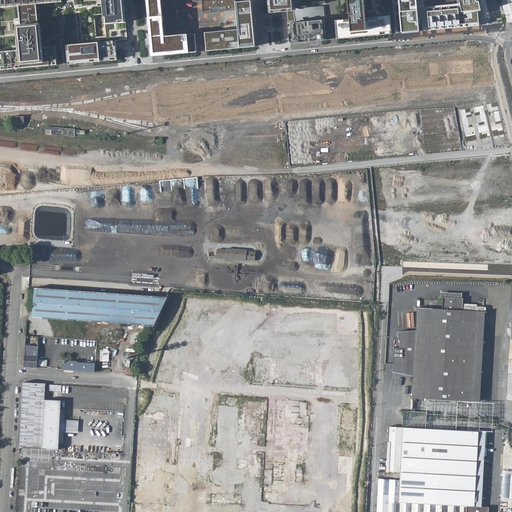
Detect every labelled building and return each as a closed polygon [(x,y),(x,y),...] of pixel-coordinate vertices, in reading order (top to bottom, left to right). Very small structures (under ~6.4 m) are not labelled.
[(0,0),(0,7),(18,6),(20,25),(19,25),(21,49),(0,51),(0,70),(58,65),(56,46),(42,47),(40,23),(38,24),(37,4),(63,2),(62,0),(0,0)] [(127,39),(123,0),(74,0),(79,44),(67,45),(69,64),(117,59),(115,43),(115,41),(127,39)] [(146,0),(148,16),(152,56),(184,53),(197,52),(195,33),(183,34),(164,36),(162,15),(161,0),(146,0)] [(236,9),(236,2),(235,0),(201,0),(203,12),(236,9)] [(271,0),(273,12),(288,10),(291,43),(321,40),(327,40),(324,6),(294,9),(293,0),(271,0)] [(348,0),(350,19),(335,20),(337,39),(391,34),(390,15),(365,17),(363,0),(348,0)] [(398,0),(402,33),(419,31),(416,0),(398,0)] [(457,0),(458,9),(428,11),(429,31),(479,26),(478,12),(482,11),(479,2),(477,2),(476,0),(457,0)] [(236,2),(236,9),(238,29),(205,32),(207,51),(255,46),(251,1),(236,2)] [(13,123),(24,124),(25,116),(13,115),(13,123)] [(46,134),(75,136),(76,128),(46,126),(46,134)] [(260,252),(223,249),(222,260),(259,263),(260,252)] [(33,286),(31,314),(153,324),(167,296),(33,286)] [(492,432),(494,403),(488,403),(481,402),(484,307),(465,306),(465,299),(442,298),(442,309),(418,308),(417,331),(398,331),(399,339),(395,341),(394,364),(394,374),(414,375),(413,399),(428,399),(428,405),(420,405),(420,411),(405,410),(404,420),(404,426),(390,425),(388,471),(401,472),(400,475),(400,477),(400,479),(390,479),(379,478),(377,509),(377,511),(487,511),(488,507),(482,507),(486,432),(492,432)] [(37,344),(25,344),(23,366),(36,367),(37,348),(37,344)] [(45,349),(37,348),(36,367),(42,367),(43,353),(45,353),(45,349)] [(69,361),(64,360),(64,369),(94,370),(95,363),(76,361),(76,360),(69,359),(69,361)] [(50,448),(58,449),(59,443),(59,428),(64,429),(64,424),(60,423),(61,407),(61,400),(45,399),(45,383),(23,381),(19,447),(50,448)] [(59,428),(59,443),(63,443),(64,432),(78,433),(79,420),(64,419),(65,408),(61,407),(60,423),(64,424),(64,429),(59,428)]
